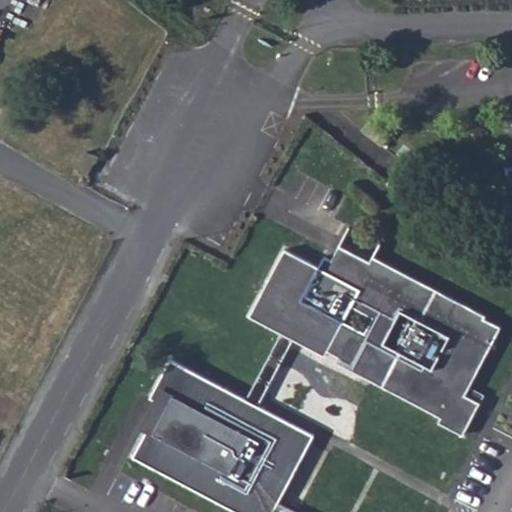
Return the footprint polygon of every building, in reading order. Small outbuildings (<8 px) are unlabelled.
[(368,120),(360,131),(379,146),(389,135),(368,120)] [(95,158),(84,152),(75,169),(85,174),(95,158)] [(279,334),(295,342),(326,359),(328,354),(340,359),(338,364),(441,421),(440,426),(464,438),(482,406),(467,398),(503,331),(486,322),(487,318),(376,259),(372,266),(341,247),(332,263),(325,257),(319,269),(286,251),(248,317),(279,334)] [(269,354),(285,362),(295,342),(279,334),(269,354)] [(262,406),(285,362),(269,354),(245,397),(262,406)] [(317,434),(262,406),(245,397),(172,359),(151,397),(163,404),(170,408),(159,428),(152,425),(134,458),(237,511),(274,511),(282,499),(317,434)] [(170,408),(163,404),(152,425),(159,428),(170,408)] [(298,511),(301,508),(282,499),(274,511),(298,511)]
